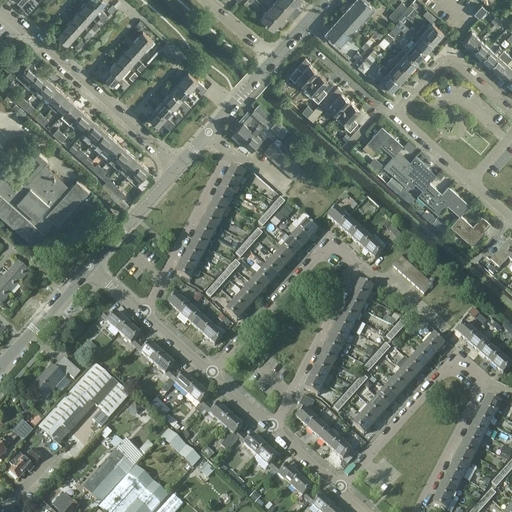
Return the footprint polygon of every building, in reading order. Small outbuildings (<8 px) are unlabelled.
[(99,8),(89,0),(88,0),(86,3),(84,3),(81,7),(81,8),(91,17),(96,12),(101,17),(99,19),(103,22),(108,16),(99,8)] [(89,0),(99,8),(106,0),(89,0)] [(285,0),(276,0),(271,6),(284,18),(293,7),(285,0)] [(365,0),(356,0),(352,5),(364,15),(372,6),(365,0)] [(392,19),(400,10),(405,5),(401,2),(389,16),(392,19)] [(398,17),(400,19),(403,22),(407,17),(409,19),(417,10),(410,4),(398,17)] [(487,9),(481,4),(474,13),(479,18),(487,9)] [(364,15),(352,5),(344,14),(355,24),(364,15)] [(274,29),(284,18),(271,6),(261,17),(274,29)] [(91,17),(81,8),(81,9),(74,17),(83,26),(91,17)] [(423,13),(433,20),(437,16),(427,8),(423,13)] [(355,24),(344,14),(336,23),(347,33),(355,24)] [(494,24),(499,18),(496,15),(491,21),(494,24)] [(83,26),(74,17),(66,26),(75,35),(83,26)] [(498,27),(503,21),(499,18),(494,24),(498,27)] [(432,22),(427,28),(424,25),(421,29),(435,42),(444,32),(432,22)] [(347,33),(336,23),(327,32),(341,45),(345,40),(343,39),(347,33)] [(75,35),(66,26),(57,35),(67,44),(75,35)] [(435,42),(421,29),(417,34),(419,36),(415,41),(426,52),(435,42)] [(143,31),(135,40),(145,49),(149,44),(152,47),(155,43),(152,40),(153,40),(143,31)] [(387,34),(393,39),(396,36),(390,31),(387,34)] [(463,41),(472,49),(481,39),(472,31),(463,41)] [(370,37),(362,46),(353,56),(356,59),(369,45),(377,36),(374,32),(370,37)] [(387,34),(384,37),(390,42),(393,39),(387,34)] [(483,37),(481,39),(472,49),(481,57),(490,47),(485,43),(487,40),(483,37)] [(145,49),(135,40),(127,49),(137,58),(145,49)] [(415,41),(410,47),(406,43),(403,48),(418,61),(426,52),(415,41)] [(156,53),(161,48),(158,45),(153,50),(156,53)] [(499,55),(503,51),(500,49),(498,49),(495,52),(490,47),(481,57),(490,65),(499,55)] [(418,61),(403,48),(394,57),(409,71),(418,61)] [(137,58),(127,49),(119,58),(129,67),(137,58)] [(499,55),(490,65),(498,73),(507,63),(511,57),(511,56),(504,49),(499,55)] [(370,53),(375,58),(378,55),(373,50),(370,53)] [(375,58),(370,53),(367,57),(372,62),(375,58)] [(296,78),(305,86),(318,71),(309,63),(311,62),(305,57),(289,75),(295,80),(296,78)] [(409,71),(394,57),(385,67),(400,80),(409,71)] [(129,67),(119,58),(111,66),(121,75),(129,67)] [(17,75),(16,77),(25,85),(38,70),(29,61),(20,71),(16,75),(17,75)] [(140,71),(145,66),(142,63),(137,68),(140,71)] [(511,67),(507,63),(498,73),(507,81),(511,75),(511,67)] [(400,80),(385,67),(383,65),(379,69),(385,75),(380,80),(391,90),(400,80)] [(111,66),(103,76),(113,85),(117,80),(123,84),(121,86),(124,89),(130,83),(121,75),(111,66)] [(38,70),(25,85),(29,89),(34,93),(35,91),(47,78),(38,70)] [(11,71),(3,80),(8,85),(16,77),(17,75),(16,75),(11,71)] [(188,71),(180,81),(190,90),(195,84),(200,89),(198,91),(202,94),(207,89),(198,81),(198,80),(188,71)] [(327,79),(318,71),(305,86),(314,94),(313,96),(318,100),(334,83),(329,78),(327,79)] [(47,78),(35,91),(39,94),(42,91),(47,95),(56,85),(47,78)] [(107,79),(102,84),(106,87),(110,83),(107,79)] [(282,90),(287,85),(282,80),(277,86),(282,90)] [(190,90),(180,81),(172,89),(182,98),(186,94),(192,98),(190,100),(194,103),(199,98),(190,90)] [(56,85),(47,95),(48,96),(51,100),(48,104),(52,108),(65,93),(57,86),(56,85)] [(328,107),(337,115),(350,100),(342,92),(343,91),(337,86),(321,103),(327,109),(328,107)] [(182,98),(172,89),(164,98),(174,107),(178,103),(184,107),(182,109),(186,112),(191,106),(182,98)] [(6,96),(11,100),(15,96),(16,94),(11,90),(6,96)] [(65,93),(52,108),(56,111),(60,107),(65,111),(73,101),(66,95),(65,93)] [(22,96),(17,102),(22,106),(27,101),(22,96)] [(174,107),(164,98),(156,107),(166,116),(171,111),(176,116),(174,118),(178,121),(183,115),(174,107)] [(359,108),(350,100),(337,115),(346,123),(345,125),(350,129),(358,121),(362,124),(370,115),(366,112),(361,107),(359,108)] [(27,101),(22,106),(26,110),(31,104),(27,101)] [(65,111),(61,116),(70,124),(82,109),(75,103),(73,101),(65,111)] [(234,125),(237,128),(233,133),(242,141),(268,112),(259,103),(250,113),(248,111),(234,125)] [(314,120),(323,107),(318,103),(309,116),(314,120)] [(166,116),(156,107),(148,116),(158,125),(163,120),(168,125),(166,127),(170,130),(175,124),(166,116)] [(82,109),(70,124),(74,128),(78,123),(83,128),(84,129),(93,119),(92,118),(84,111),(82,109)] [(40,112),(35,118),(39,122),(44,116),(40,112)] [(268,112),(242,141),(251,149),(261,137),(256,133),(272,115),(268,112)] [(44,116),(39,122),(44,126),(49,120),(44,116)] [(82,135),(82,136),(90,143),(104,129),(103,128),(94,120),(93,119),(84,129),(85,129),(85,130),(86,131),(82,135)] [(382,126),(372,137),(380,145),(381,144),(393,155),(394,155),(403,145),(382,126)] [(58,128),(53,134),(57,138),(62,132),(58,128)] [(104,129),(90,143),(99,152),(104,147),(113,137),(112,136),(104,129)] [(62,132),(57,138),(62,142),(67,136),(62,132)] [(104,147),(99,152),(108,160),(122,145),(121,144),(113,137),(104,147)] [(372,137),(367,142),(376,150),(380,145),(372,137)] [(264,152),(268,156),(278,146),(273,142),(264,152)] [(376,150),(367,142),(363,147),(372,154),(376,150)] [(122,145),(108,160),(109,160),(117,167),(121,162),(130,152),(122,145)] [(273,160),(282,150),(278,146),(268,156),(273,160)] [(80,147),(75,153),(79,157),(84,151),(80,147)] [(48,160),(47,159),(35,149),(15,172),(11,169),(3,161),(0,164),(0,213),(34,244),(54,221),(58,225),(89,190),(77,179),(70,187),(51,170),(50,172),(43,166),(48,160)] [(278,164),(287,154),(282,150),(273,160),(278,164)] [(84,151),(79,157),(84,161),(89,156),(84,151)] [(121,162),(117,167),(117,168),(126,176),(139,161),(130,152),(121,162)] [(282,168),(291,158),(287,154),(278,164),(282,168)] [(406,166),(394,155),(393,155),(384,165),(405,184),(410,179),(412,177),(407,173),(413,167),(408,163),(406,166)] [(415,155),(408,163),(413,167),(407,173),(412,177),(410,179),(416,184),(413,187),(420,192),(426,185),(427,184),(427,185),(436,175),(415,155)] [(287,172),(296,162),(291,158),(282,168),(287,172)] [(139,161),(126,176),(135,184),(140,179),(149,169),(139,161)] [(91,162),(88,165),(96,173),(102,167),(97,164),(95,166),(91,162)] [(291,176),(300,166),(296,162),(287,172),(291,176)] [(299,176),(305,170),(300,166),(291,176),(296,180),(299,176)] [(102,167),(96,173),(106,181),(109,178),(104,174),(106,172),(102,167)] [(232,168),(226,179),(240,185),(243,179),(246,181),(249,176),(232,168)] [(438,176),(446,180),(448,176),(440,171),(438,176)] [(240,185),(226,179),(221,189),(234,196),(237,190),(240,192),(243,187),(240,185)] [(439,195),(427,185),(427,184),(426,185),(417,195),(439,214),(445,207),(440,203),(446,197),(442,193),(439,195)] [(448,185),(442,193),(446,197),(440,203),(445,207),(448,204),(460,215),(460,214),(461,214),(469,204),(448,185)] [(117,186),(117,187),(114,190),(113,191),(122,199),(126,195),(126,194),(117,186)] [(234,196),(221,189),(215,200),(228,207),(234,196)] [(280,198),(271,208),(258,223),(263,227),(285,203),(280,198)] [(228,207),(215,200),(210,210),(223,217),(228,207)] [(349,208),(350,208),(353,211),(358,207),(353,202),(349,208)] [(426,204),(420,210),(439,230),(445,225),(426,204)] [(285,205),(271,221),(277,226),(291,210),(285,205)] [(345,212),(342,215),(335,209),(334,210),(330,214),(327,218),(339,228),(347,219),(350,217),(345,212)] [(223,217),(210,210),(204,221),(217,228),(223,217)] [(473,225),(461,214),(460,214),(460,215),(450,225),(472,244),(482,233),(473,225)] [(482,215),(477,220),(486,228),(491,223),(482,215)] [(347,219),(339,228),(351,239),(359,230),(361,227),(357,223),(354,225),(347,219)] [(486,228),(477,220),(473,225),(482,233),(486,228)] [(217,228),(204,221),(199,232),(212,238),(217,228)] [(307,221),(298,231),(309,240),(317,231),(307,221)] [(298,231),(297,231),(294,229),(291,233),(293,236),(290,240),(301,249),(309,240),(298,231)] [(240,259),(262,234),(258,230),(235,255),(240,259)] [(359,230),(351,239),(363,249),(374,237),(369,233),(366,236),(359,230)] [(216,240),(212,238),(199,232),(193,242),(206,249),(209,243),(211,244),(214,244),(216,240)] [(383,251),(377,246),(373,243),(378,237),(376,235),(374,237),(363,249),(375,260),(383,251)] [(290,240),(282,248),(293,258),(301,249),(290,240)] [(511,242),(509,240),(499,251),(508,259),(508,258),(511,261),(511,242)] [(206,249),(193,242),(188,253),(201,260),(206,249)] [(282,248),(274,257),(285,267),(293,258),(282,248)] [(499,251),(495,256),(504,264),(508,259),(499,251)] [(201,260),(188,253),(182,263),(198,271),(201,266),(198,265),(201,260)] [(392,266),(396,270),(405,260),(400,256),(392,266)] [(495,256),(490,261),(499,269),(504,264),(495,256)] [(274,257),(266,266),(277,276),(285,267),(274,257)] [(23,279),(29,273),(17,262),(16,260),(13,264),(14,265),(12,268),(8,273),(19,283),(23,279)] [(401,274),(410,264),(405,260),(396,270),(401,274)] [(210,298),(240,266),(235,261),(206,294),(210,298)] [(198,271),(182,263),(177,274),(190,281),(193,275),(198,278),(200,273),(197,272),(198,271)] [(259,268),(262,271),(258,275),(269,285),(277,276),(266,266),(266,267),(262,264),(259,268)] [(405,278),(414,269),(410,264),(401,274),(405,278)] [(410,282),(419,273),(414,269),(405,278),(410,282)] [(12,291),(18,285),(19,283),(8,273),(6,274),(0,281),(0,280),(0,284),(10,294),(12,291)] [(269,285),(258,275),(258,276),(255,273),(251,278),(247,281),(250,284),(261,294),(269,285)] [(423,277),(419,273),(410,282),(415,287),(423,277)] [(419,291),(428,281),(423,277),(415,287),(419,291)] [(424,295),(433,285),(428,281),(419,291),(424,295)] [(372,288),(360,282),(354,293),(367,299),(370,292),(375,295),(378,291),(379,289),(373,286),(372,288)] [(0,303),(0,304),(10,294),(0,284),(0,303)] [(250,284),(242,293),(253,303),(261,294),(250,284)] [(242,293),(242,294),(239,291),(235,295),(239,297),(234,302),(245,312),(253,303),(242,293)] [(367,300),(354,293),(349,303),(362,310),(365,304),(368,306),(371,301),(367,300)] [(167,303),(180,314),(187,306),(175,295),(167,303)] [(237,321),(245,312),(234,302),(226,311),(237,321)] [(362,310),(349,303),(343,314),(356,321),(359,315),(363,317),(365,312),(362,310)] [(187,306),(180,314),(191,325),(199,316),(187,306)] [(115,312),(109,318),(105,314),(102,318),(119,333),(127,324),(115,312)] [(413,317),(408,313),(386,337),(391,342),(413,317)] [(356,321),(343,314),(338,325),(351,331),(351,332),(355,334),(360,323),(356,321)] [(385,314),(383,320),(393,325),(396,319),(385,314)] [(199,316),(191,325),(203,335),(211,326),(199,316)] [(455,332),(467,343),(475,334),(464,323),(455,332)] [(498,332),(501,329),(495,323),(491,327),(498,332)] [(139,335),(127,324),(119,333),(136,348),(139,344),(134,340),(139,335)] [(351,331),(338,325),(332,335),(345,342),(351,332),(351,331)] [(211,326),(203,335),(215,346),(223,337),(211,326)] [(487,344),(482,339),(485,336),(479,330),(475,334),(467,343),(479,353),(487,344)] [(345,342),(332,335),(327,346),(340,353),(345,342)] [(434,335),(433,336),(425,344),(436,354),(444,345),(434,335)] [(366,350),(372,354),(377,345),(371,342),(366,350)] [(149,343),(144,349),(139,344),(136,348),(139,351),(141,352),(153,364),(161,354),(149,343)] [(368,373),(390,348),(385,344),(363,369),(368,373)] [(425,344),(417,353),(428,363),(436,354),(425,344)] [(487,344),(479,353),(491,364),(499,355),(487,344)] [(340,353),(327,346),(321,357),(334,363),(340,353)] [(417,353),(409,362),(420,372),(428,363),(417,353)] [(174,365),(161,354),(153,364),(155,366),(165,375),(170,379),(174,375),(169,371),(174,365)] [(511,366),(505,361),(499,355),(491,364),(503,375),(511,366)] [(334,363),(321,357),(316,367),(329,374),(334,363)] [(74,379),(80,372),(64,358),(59,365),(60,367),(57,370),(51,365),(31,387),(45,399),(68,374),(74,379)] [(409,362),(401,371),(412,381),(420,372),(409,362)] [(109,419),(130,396),(95,364),(38,427),(74,460),(110,419),(109,419)] [(329,374),(316,367),(310,378),(323,385),(329,374)] [(395,373),(398,375),(393,380),(404,390),(412,381),(401,371),(401,372),(398,369),(395,373)] [(183,374),(178,379),(174,375),(170,379),(173,382),(175,383),(187,394),(196,385),(183,374)] [(338,413),(367,380),(362,375),(333,408),(338,413)] [(321,390),(323,385),(310,378),(305,389),(318,396),(321,390)] [(393,380),(385,389),(396,399),(404,390),(393,380)] [(208,396),(196,385),(187,394),(199,405),(195,410),(200,415),(205,410),(208,406),(203,402),(208,396)] [(385,389),(377,398),(388,408),(396,399),(385,389)] [(506,406),(488,397),(483,408),(496,414),(498,408),(503,411),(506,406)] [(377,398),(369,407),(380,417),(388,408),(377,398)] [(142,409),(136,403),(133,407),(139,413),(142,409)] [(218,405),(213,410),(208,406),(205,410),(222,425),(230,416),(218,405)] [(369,407),(367,405),(363,409),(366,411),(361,416),(372,426),(380,417),(369,407)] [(500,417),(496,414),(483,408),(477,418),(490,425),(493,419),(497,422),(500,417)] [(296,418),(308,429),(316,420),(315,420),(304,409),(296,418)] [(372,426),(361,416),(361,417),(357,414),(349,422),(353,425),(364,435),(372,426)] [(35,428),(42,420),(37,416),(30,423),(35,428)] [(242,427),(230,416),(222,425),(235,437),(228,445),(232,448),(239,440),(242,437),(237,432),(242,427)] [(316,420),(308,429),(320,439),(327,431),(318,422),(321,419),(318,417),(315,420),(316,420)] [(495,427),(490,425),(477,418),(472,429),(484,435),(487,430),(490,431),(492,432),(495,427)] [(33,431),(26,425),(22,422),(12,432),(23,442),(33,431)] [(102,434),(105,437),(112,431),(109,428),(102,434)] [(170,428),(161,438),(192,467),(201,458),(170,428)] [(187,442),(195,433),(189,428),(181,437),(187,442)] [(490,438),(484,435),(472,429),(466,440),(479,446),(482,440),(487,443),(490,438)] [(327,431),(320,439),(331,450),(339,441),(327,431)] [(252,435),(247,440),(242,437),(239,440),(243,444),(256,456),(264,446),(252,435)] [(5,450),(9,446),(2,440),(0,442),(0,458),(6,451),(5,450)] [(143,456),(126,440),(82,488),(100,504),(143,456)] [(484,449),(479,446),(466,440),(461,450),(473,457),(477,450),(482,453),(484,449)] [(339,441),(331,450),(343,460),(351,452),(339,441)] [(191,446),(197,451),(201,447),(195,442),(191,446)] [(507,460),(511,451),(511,449),(504,445),(498,454),(507,460)] [(277,457),(264,446),(256,456),(273,471),(277,467),(272,463),(277,457)] [(43,458),(34,449),(27,456),(37,465),(43,458)] [(473,457),(461,450),(455,461),(468,467),(473,457)] [(9,464),(13,468),(9,472),(18,480),(26,471),(29,473),(33,468),(18,454),(9,464)] [(496,488),(511,469),(511,460),(491,484),(496,488)] [(465,473),(467,469),(468,467),(455,461),(450,472),(462,478),(465,473)] [(152,511),(168,496),(135,466),(98,507),(103,511),(102,511),(152,511)] [(286,466),(281,471),(277,467),(273,471),(278,475),(290,486),(298,477),(286,466)] [(465,480),(462,479),(462,478),(450,472),(444,482),(457,489),(459,490),(464,492),(467,487),(463,485),(465,480)] [(232,482),(239,488),(244,483),(237,477),(232,482)] [(311,488),(298,477),(290,486),(307,502),(311,498),(306,493),(311,488)] [(457,489),(444,482),(439,493),(451,500),(454,494),(457,495),(459,490),(457,489)] [(479,511),(496,494),(491,490),(471,511),(479,511)] [(255,492),(254,492),(250,497),(256,503),(261,497),(255,492)] [(451,500),(439,493),(433,504),(446,511),(451,500)] [(175,511),(183,504),(173,496),(157,511),(175,511)] [(320,497),(316,502),(311,498),(307,502),(311,504),(312,506),(318,511),(328,511),(333,508),(320,497)] [(74,511),(78,508),(79,506),(76,503),(74,505),(72,503),(69,500),(65,505),(61,500),(56,506),(57,510),(59,511),(74,511)]
